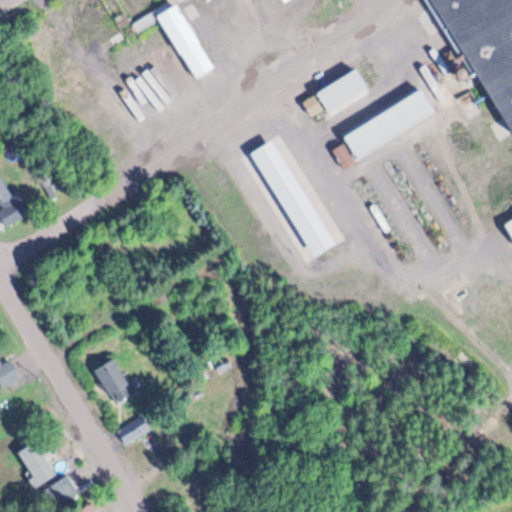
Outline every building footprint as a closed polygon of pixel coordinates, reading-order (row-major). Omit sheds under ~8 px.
[(511,0),(426,0),(511,134),(511,133),(511,0)] [(156,14),(174,3),(213,63),(196,75),(156,14)] [(303,102),(357,67),(369,85),(327,112),(323,106),(311,114),(303,102)] [(333,148),(345,141),(342,137),(424,87),(439,113),(346,170),(333,148)] [(249,153),(268,141),(333,240),(314,252),(249,153)] [(0,216),(3,221),(24,209),(0,170),(0,216)] [(12,357),(3,361),(0,354),(0,351),(2,351),(0,346),(0,380),(3,386),(21,377),(12,357)] [(96,366),(114,403),(132,393),(114,357),(96,366)] [(152,425),(142,412),(119,431),(129,444),(152,425)] [(37,485),(56,473),(35,439),(16,450),(37,485)] [(48,487),(59,503),(78,489),(67,473),(48,487)] [(101,511),(93,501),(78,511),(101,511)]
